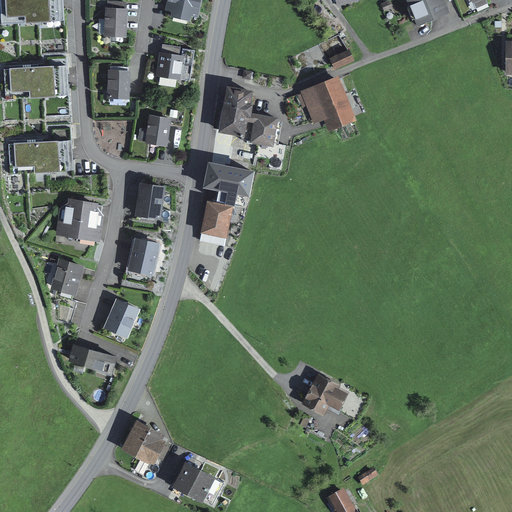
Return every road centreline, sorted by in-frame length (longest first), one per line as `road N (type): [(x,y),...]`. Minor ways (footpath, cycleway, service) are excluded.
road 1 (residential): [(212,79),(288,91),(511,6)]
road 2 (tertiary): [(197,175),(178,281),(116,429)]
road 3 (residential): [(116,429),(57,368),(0,210)]
road 4 (residential): [(123,165),(94,153),(88,141),(79,0)]
road 5 (residential): [(89,330),(123,165)]
